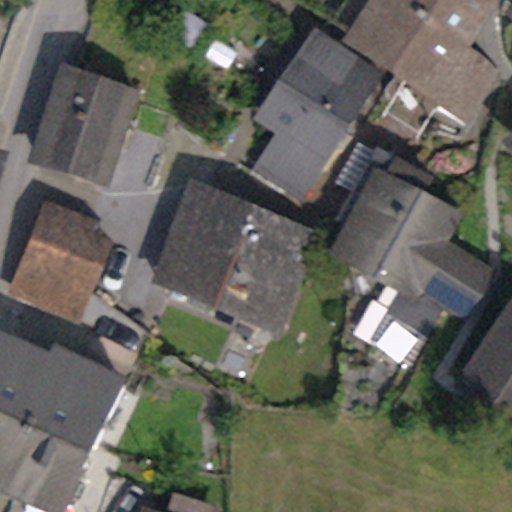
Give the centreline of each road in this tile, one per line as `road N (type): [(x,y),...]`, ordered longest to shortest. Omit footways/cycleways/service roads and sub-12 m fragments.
road 1 (residential): [(227,170),(199,190),(104,206),(17,177)]
road 2 (tertiary): [(17,177),(73,0)]
